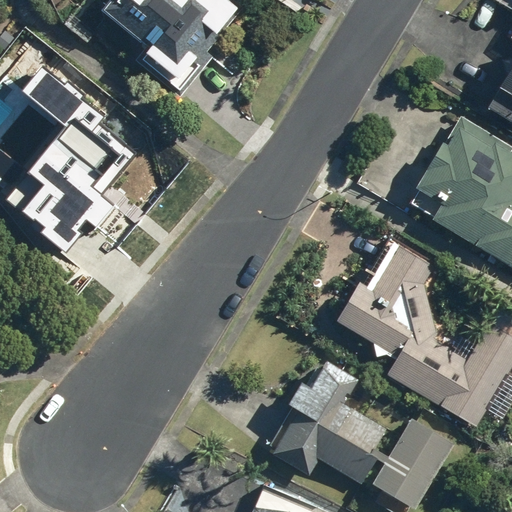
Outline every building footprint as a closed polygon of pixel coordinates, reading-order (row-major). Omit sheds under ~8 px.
[(239,0),(112,0),(107,7),(151,43),(138,59),(184,95),(216,54),(211,50),(218,41),(216,39),(244,3),(239,0)] [(511,0),(492,0),(511,12),(511,0)] [(511,73),(493,104),(511,116),(511,73)] [(449,200),(439,215),(511,261),(511,145),(465,114),(422,183),(449,200)] [(24,193),(17,201),(27,216),(23,220),(57,251),(127,166),(116,158),(120,154),(115,150),(119,145),(116,143),(121,137),(101,122),(92,132),(85,126),(81,130),(70,122),(17,188),(24,193)] [(403,354),(393,371),(481,423),(511,370),(511,331),(493,320),(472,356),(438,336),(440,331),(428,282),(440,262),(400,237),(372,282),(366,279),(344,319),(403,354)] [(298,401),(270,446),(314,473),(324,456),(366,482),(381,459),(387,463),(378,480),(420,507),(458,441),(415,415),(395,453),(381,444),(391,428),(356,406),(358,403),(350,399),(365,376),(334,357),(319,382),(310,376),(295,400),(298,401)] [(322,511),(323,511),(259,503),(254,511),(322,511)]
